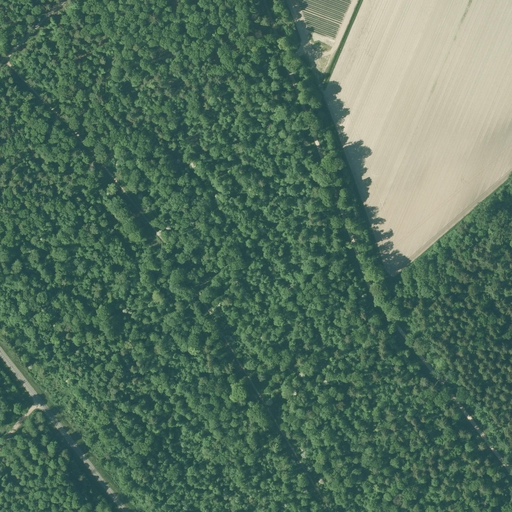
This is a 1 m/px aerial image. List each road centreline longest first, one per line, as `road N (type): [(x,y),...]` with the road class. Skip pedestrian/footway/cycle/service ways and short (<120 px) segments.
road 1 (track): [(4,59),(87,146),(184,270),(329,511)]
road 2 (track): [(263,0),(370,290),(511,473)]
road 3 (tertiary): [(124,511),(0,351)]
road 4 (track): [(304,46),(372,229)]
